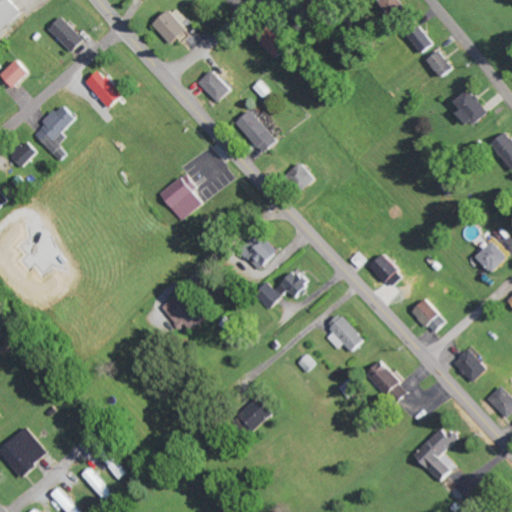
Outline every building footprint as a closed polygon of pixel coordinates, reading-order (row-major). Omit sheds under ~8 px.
[(412,7),(406,0),(383,0),(400,18),(412,7)] [(194,31),(179,10),(161,23),(176,44),(194,31)] [(91,39),(67,17),(54,30),(78,53),(91,39)] [(256,34),(280,59),(293,47),(270,22),(256,34)] [(440,44),(426,26),(413,35),(428,54),(440,44)] [(459,69),(446,50),(433,59),(447,78),(459,69)] [(37,73),(26,59),(7,74),(18,88),(37,73)] [(206,83),(225,103),(239,89),(220,69),(206,83)] [(117,109),(132,95),(109,70),(94,83),(117,109)] [(274,91),(264,81),(256,88),(266,99),(274,91)] [(495,112),(474,89),(460,102),(467,109),(464,112),(478,128),(495,112)] [(65,162),(73,155),(60,140),(86,119),(73,104),(40,132),(65,162)] [(285,140),(257,110),(243,124),(270,154),(285,140)] [(511,134),(510,132),(497,144),(511,161),(511,134)] [(17,155),(27,168),(46,153),(36,140),(17,155)] [(310,190),(323,178),(307,162),(294,174),(310,190)] [(187,220),(208,203),(199,191),(203,188),(192,173),(166,194),(187,220)] [(268,271),(285,248),(267,235),(250,258),(268,271)] [(481,257),(496,273),(511,258),(511,256),(498,241),(481,257)] [(395,288),(409,275),(390,253),(376,266),(395,288)] [(287,296),(293,290),(301,299),(317,284),(303,269),(281,289),(287,296)] [(262,293),(276,309),(288,298),(273,283),(262,293)] [(189,335),(212,317),(189,289),(167,308),(189,335)] [(440,334),(454,322),(432,298),(419,310),(440,334)] [(343,349),(347,344),(357,353),(371,339),(344,314),(333,326),(338,332),(332,338),(343,349)] [(461,362),(479,382),(495,368),(477,347),(461,362)] [(323,365),(314,354),(303,363),(312,373),(323,365)] [(403,403),(415,393),(388,362),(376,373),(403,403)] [(344,389),(352,399),(365,388),(357,378),(344,389)] [(511,388),(509,385),(495,399),(511,416),(511,388)] [(259,430),(279,414),(265,397),(245,414),(259,430)] [(4,450),(26,477),(54,455),(32,427),(4,450)] [(422,455),(447,481),(463,466),(451,454),(464,440),(451,427),(422,455)] [(131,474),(104,440),(95,447),(122,481),(131,474)] [(119,496),(94,469),(85,476),(111,504),(119,496)] [(83,511),(65,487),(57,493),(70,511),(83,511)]
